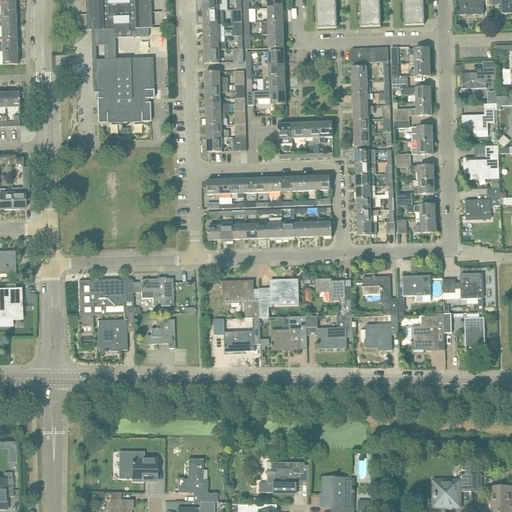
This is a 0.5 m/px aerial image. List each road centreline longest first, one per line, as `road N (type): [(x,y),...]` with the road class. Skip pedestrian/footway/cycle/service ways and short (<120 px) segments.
road 1 (tertiary): [(52,374),(511,379)]
road 2 (residential): [(450,251),(443,38)]
road 3 (residential): [(443,38),(311,43),(297,27),(296,0)]
road 4 (residential): [(192,171),(187,0)]
road 5 (residential): [(195,259),(342,254)]
road 6 (residential): [(45,146),(43,0)]
road 7 (residential): [(50,264),(195,259)]
road 8 (residential): [(192,171),(332,168)]
road 9 (residential): [(54,511),(52,374)]
